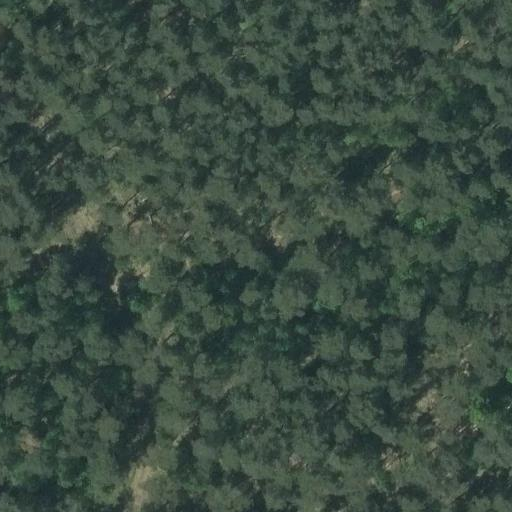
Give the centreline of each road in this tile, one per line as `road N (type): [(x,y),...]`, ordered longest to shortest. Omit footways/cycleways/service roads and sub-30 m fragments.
road 1 (track): [(0,26),(135,341),(142,414),(127,511)]
road 2 (track): [(92,237),(267,248),(333,233),(511,156)]
road 3 (track): [(108,511),(511,471)]
